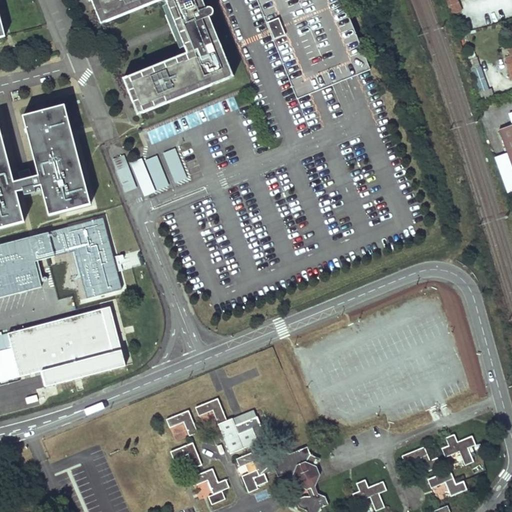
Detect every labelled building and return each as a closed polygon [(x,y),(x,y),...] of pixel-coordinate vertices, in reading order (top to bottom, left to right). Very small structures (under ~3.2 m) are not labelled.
[(89,0),(91,3),(93,2),(97,12),(98,21),(100,27),(105,25),(104,23),(161,0),(163,0),(164,1),(171,19),(170,20),(169,20),(169,21),(169,22),(175,36),(175,37),(176,37),(176,38),(177,38),(177,37),(178,37),(186,55),(186,57),(127,81),(127,79),(122,81),(125,87),(130,93),(134,104),(132,105),(137,118),(142,116),(141,114),(210,86),(211,88),(233,79),(218,43),(216,44),(207,20),(209,20),(210,19),(211,19),(211,18),(212,18),(212,17),(213,16),(213,15),(213,14),(212,13),(212,12),(211,12),(211,11),(210,11),(209,11),(208,10),(207,11),(206,11),(204,12),(198,0),(89,0)] [(163,0),(161,0),(104,23),(105,25),(164,1),(163,0)] [(340,0),(256,0),(297,100),(369,70),(340,0)] [(447,0),(453,13),(461,10),(456,0),(447,0)] [(218,43),(209,20),(207,20),(216,44),(218,43)] [(186,55),(127,79),(127,81),(186,57),(186,55)] [(482,99),(492,96),(481,67),(472,70),(482,99)] [(210,86),(141,114),(142,116),(211,88),(210,86)] [(125,87),(132,105),(134,104),(130,93),(125,87)] [(91,205),(64,105),(23,116),(38,176),(32,178),(31,174),(19,177),(20,181),(14,182),(0,129),(0,228),(24,222),(16,193),(23,191),(24,195),(36,192),(34,188),(41,186),(49,216),(91,205)] [(213,108),(146,128),(150,141),(216,121),(213,108)] [(165,153),(173,184),(186,181),(178,150),(165,153)] [(125,194),(137,189),(125,155),(112,160),(125,194)] [(132,165),(144,197),(170,188),(157,155),(132,165)] [(511,157),(500,162),(511,194),(511,157)] [(122,289),(103,218),(47,233),(54,257),(74,252),(86,299),(122,289)] [(64,303),(47,233),(0,244),(0,310),(2,318),(64,303)] [(100,310),(5,334),(17,378),(111,353),(100,310)] [(0,405),(20,401),(16,382),(0,386),(0,405)] [(218,424),(226,421),(217,399),(195,409),(198,417),(212,411),(218,424)] [(188,412),(166,421),(169,428),(184,422),(190,435),(197,433),(188,412)] [(446,446),(440,449),(443,456),(452,453),(458,468),(465,465),(459,450),(474,444),(470,436),(453,443),(450,436),(443,439),(446,446)] [(193,443),(172,452),(175,460),(188,454),(194,468),(202,465),(193,443)] [(305,446),(289,453),(280,450),(273,453),(269,462),(260,465),(255,452),(242,456),(234,460),(237,468),(243,465),(246,474),(239,477),(246,494),(256,490),(254,487),(265,482),(262,474),(272,470),(275,477),(283,474),(292,476),(296,484),(317,475),(314,468),(318,459),(309,455),(308,454),(305,446)] [(423,448),(400,457),(404,466),(419,461),(424,474),(440,467),(437,460),(429,463),(423,448)] [(475,473),(484,471),(482,464),(473,467),(475,473)] [(224,481),(217,484),(211,469),(188,479),(192,486),(206,480),(212,495),(206,497),(210,505),(223,499),(220,491),(227,488),(224,481)] [(449,471),(427,481),(430,488),(444,483),(450,496),(464,491),(461,482),(455,484),(449,471)] [(313,486),(317,475),(296,484),(305,490),(313,486)] [(358,491),(351,494),(354,502),(370,496),(375,509),(383,506),(378,493),(385,490),(382,481),(366,487),(363,480),(355,483),(358,491)] [(325,496),(317,495),(313,486),(305,490),(303,498),(295,502),(298,510),(305,511),(317,511),(319,507),(328,503),(325,496)]
